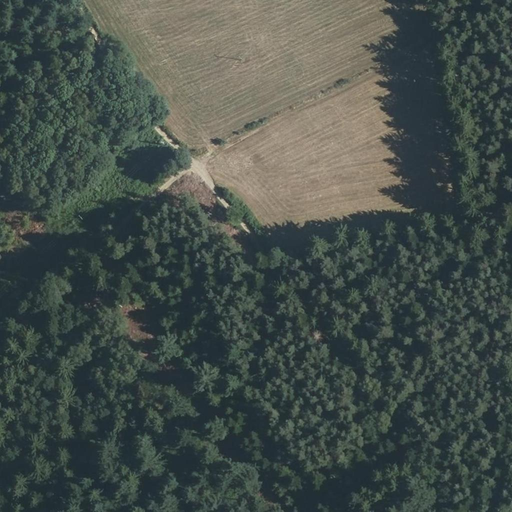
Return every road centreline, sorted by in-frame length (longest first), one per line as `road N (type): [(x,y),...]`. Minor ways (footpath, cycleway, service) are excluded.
road 1 (track): [(19,511),(70,311),(202,162),(511,16)]
road 2 (track): [(441,511),(429,481),(202,162),(74,0)]
